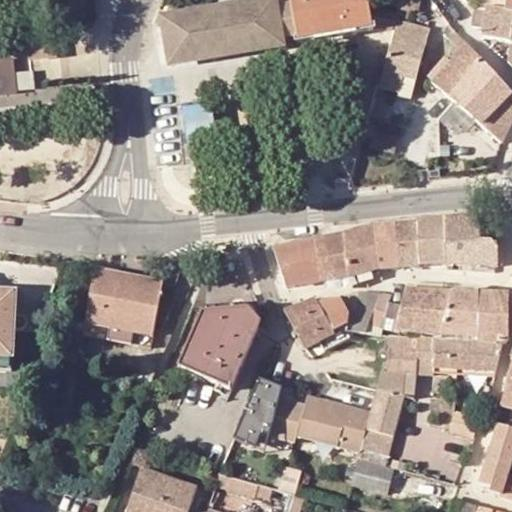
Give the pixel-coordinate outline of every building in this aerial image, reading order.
[(255,36),(263,47),(286,43),(285,37),(278,3),(277,0),(273,0),(252,4),(252,24),(255,36)] [(284,2),(278,3),(285,37),(291,35),(299,34),(293,0),(284,2)] [(358,31),(375,28),(374,27),(370,5),(369,0),(292,0),(293,0),(299,34),(301,42),(317,39),(317,42),(358,35),(358,31)] [(481,20),(484,0),(471,0),(472,1),(469,18),(481,20)] [(511,13),(511,4),(502,2),(491,0),(484,0),(481,20),(480,29),(508,35),(511,13)] [(252,24),(252,4),(167,20),(167,26),(175,64),(263,47),(255,36),(252,24)] [(396,29),(399,18),(400,14),(370,5),(374,27),(383,24),(396,29)] [(399,18),(396,29),(381,83),(401,88),(406,73),(416,76),(431,28),(399,18)] [(51,26),(26,29),(28,53),(53,51),(51,26)] [(433,83),(505,142),(511,128),(511,88),(466,41),(460,33),(453,41),(462,51),(454,61),(449,56),(430,75),(436,80),(433,83)] [(0,82),(9,82),(8,68),(7,53),(0,54),(0,82)] [(9,82),(31,80),(29,66),(8,68),(9,82)] [(416,76),(406,73),(401,88),(400,91),(411,94),(416,76)] [(331,183),(333,192),(346,189),(344,179),(331,181),(331,183)] [(492,214),(441,217),(443,241),(479,239),(480,226),(491,225),(492,214)] [(441,217),(416,220),(420,263),(445,262),(443,241),(441,217)] [(416,220),(396,223),(399,264),(420,263),(416,220)] [(399,264),(396,223),(373,225),(376,265),(399,264)] [(341,233),(344,273),(376,265),(373,225),(364,226),(341,233)] [(286,286),(344,273),(341,233),(273,245),(286,286)] [(445,262),(498,262),(498,246),(491,238),(479,239),(443,241),(445,262)] [(170,281),(126,273),(100,268),(91,321),(160,334),(170,281)] [(418,274),(417,280),(402,280),(399,295),(393,321),(393,322),(439,326),(451,283),(449,282),(450,276),(418,274)] [(438,329),(466,332),(483,283),(451,283),(439,326),(438,329)] [(506,284),(483,283),(466,332),(500,335),(507,327),(506,284)] [(0,368),(13,369),(14,329),(18,329),(21,328),(24,326),(25,322),(25,318),(22,316),(18,315),(14,315),(15,287),(0,286),(0,368)] [(369,335),(375,319),(385,294),(357,293),(355,301),(344,305),(348,313),(349,332),(369,335)] [(399,295),(385,294),(375,319),(393,321),(399,295)] [(349,332),(348,313),(344,305),(340,297),(314,297),(283,310),(311,360),(351,337),(349,332)] [(230,387),(257,324),(258,318),(250,309),(200,311),(178,366),(230,387)] [(160,334),(91,321),(88,335),(157,347),(160,334)] [(500,335),(466,332),(438,329),(419,328),(418,340),(389,339),(388,354),(417,356),(420,356),(494,362),(500,335)] [(417,356),(388,354),(386,362),(416,364),(417,356)] [(406,386),(417,388),(420,356),(417,356),(416,364),(386,362),(381,379),(406,386)] [(511,407),(511,370),(501,404),(511,407)] [(381,379),(374,402),(369,419),(394,427),(406,386),(381,379)] [(362,442),(369,419),(374,402),(311,386),(309,394),(258,381),(246,419),(298,433),(300,426),(330,434),(362,442)] [(511,407),(501,404),(496,417),(511,422),(511,407)] [(455,431),(473,434),(476,415),(458,412),(455,431)] [(394,427),(369,419),(362,442),(388,449),(394,427)] [(493,485),(491,492),(499,494),(505,475),(511,453),(511,425),(501,422),(482,480),(493,485)] [(300,426),(298,433),(296,444),(326,453),(330,434),(300,426)] [(20,437),(15,436),(15,441),(19,442),(18,450),(47,455),(50,438),(21,433),(20,437)] [(394,465),(362,456),(355,478),(387,488),(394,465)] [(204,511),(205,511),(190,505),(198,484),(143,464),(130,503),(154,511),(204,511)] [(511,476),(505,475),(499,494),(511,498),(511,476)] [(511,511),(511,507),(451,490),(444,511),(511,511)] [(154,511),(130,503),(127,511),(154,511)]
